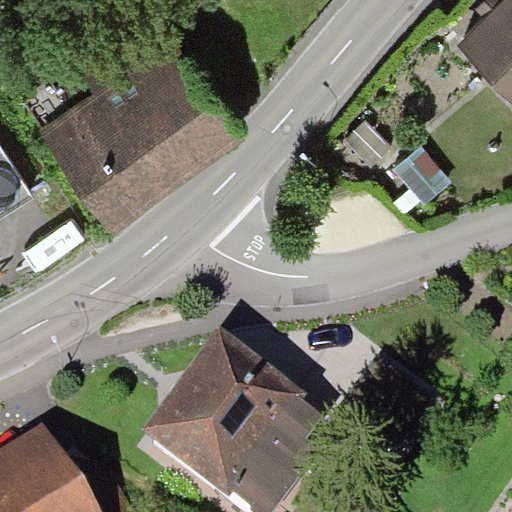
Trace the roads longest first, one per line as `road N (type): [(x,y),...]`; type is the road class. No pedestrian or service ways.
road 1 (residential): [(188,217),(241,270),(333,282),(511,226)]
road 2 (tertiary): [(384,0),(239,178),(188,217)]
road 3 (tertiary): [(188,217),(116,273),(0,341)]
